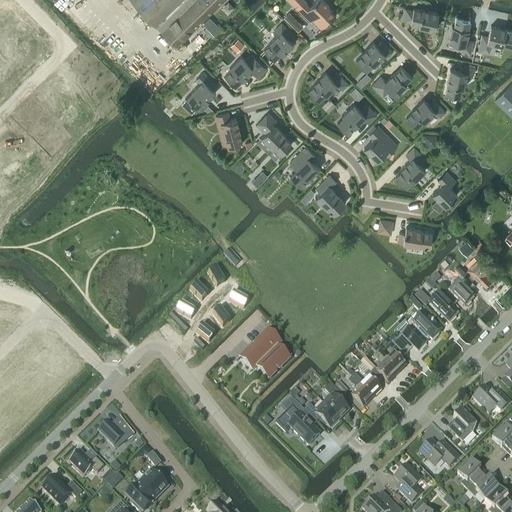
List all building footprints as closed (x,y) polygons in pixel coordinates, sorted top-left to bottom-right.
[(130,0),(123,0),(122,1),(129,8),(134,3),(130,0)] [(188,6),(194,0),(130,0),(134,3),(176,46),(202,21),(188,6)] [(194,0),(188,6),(202,21),(222,0),(194,0)] [(303,0),(288,0),(310,22),(316,16),(318,19),(319,18),(325,25),(335,15),(328,9),(330,7),(325,2),(326,2),(324,1),(322,0),(315,0),(310,6),(303,0)] [(405,8),(402,21),(410,23),(419,25),(418,27),(434,30),(438,13),(422,10),(413,8),(413,10),(405,8)] [(289,13),(285,18),(297,30),(302,26),(289,13)] [(452,25),(449,41),(462,44),(461,51),(471,53),(474,40),(468,39),(470,29),(469,29),(471,21),(457,17),(454,26),(452,25)] [(271,42),(264,50),(268,54),(267,55),(268,56),(269,55),(274,60),(280,54),(282,55),(289,48),(293,44),(291,41),(295,37),(281,23),(274,30),(278,34),(276,36),(271,41),(271,42)] [(482,35),(478,51),(488,54),(490,44),(502,46),(503,45),(511,47),(511,44),(511,31),(506,30),(506,29),(491,26),(488,36),(482,35)] [(238,50),(244,44),(238,39),(233,44),(238,50)] [(382,41),(377,46),(373,42),(361,53),(362,54),(356,60),(366,71),(372,64),(374,66),(385,55),(387,57),(392,52),(382,41)] [(267,69),(251,54),(245,60),(241,55),(229,67),(231,69),(224,75),(235,86),(241,80),(242,80),(251,71),(258,78),(267,69)] [(447,85),(445,93),(459,97),(461,88),(463,89),(467,73),(473,75),(475,68),(475,65),(467,63),(466,66),(462,65),(461,71),(450,68),(446,84),(447,85)] [(411,77),(401,67),(395,73),(394,72),(385,81),(380,76),(371,85),(383,97),(389,91),(395,96),(406,85),(405,83),(411,77)] [(192,104),(196,109),(203,102),(204,104),(216,92),(213,89),(217,85),(203,71),(196,79),(200,83),(191,92),(192,92),(186,98),(190,103),(189,103),(191,105),(192,104)] [(348,84),(336,72),(331,77),(325,72),(314,83),(315,84),(308,90),(318,101),(325,94),(326,96),(337,85),(342,90),(348,84)] [(511,81),(495,98),(511,114),(511,81)] [(355,87),(350,93),(357,100),(363,95),(355,87)] [(35,92),(31,96),(38,104),(42,99),(35,92)] [(31,96),(25,101),(33,109),(38,104),(31,96)] [(66,99),(53,111),(71,129),(74,126),(77,129),(80,125),(79,124),(85,117),(66,99)] [(335,105),(330,99),(323,106),(328,112),(335,105)] [(412,111),(406,117),(416,128),(423,121),(424,123),(435,112),(440,117),(445,112),(433,100),(429,104),(423,99),(412,110),(412,111)] [(337,123),(347,133),(354,127),(354,128),(363,119),(368,124),(377,115),(367,105),(360,111),(353,104),(342,115),(343,117),(337,123)] [(230,119),(228,112),(215,115),(223,145),(226,145),(227,148),(242,144),(239,133),(240,133),(236,117),(230,119)] [(278,122),(268,112),(255,125),(264,134),(260,137),(272,149),(273,148),(280,154),(291,144),(284,137),(285,135),(275,125),(278,122)] [(45,119),(32,132),(53,153),(65,140),(45,119)] [(392,140),(378,125),(369,134),(373,139),(364,148),(376,161),(384,154),(388,149),(385,146),(392,140)] [(298,166),(295,169),(296,170),(290,176),(300,186),(306,180),(307,181),(319,169),(310,160),(315,155),(306,146),(292,160),(298,166)] [(395,176),(406,187),(412,180),(414,182),(425,170),(421,166),(426,160),(414,147),(405,155),(410,160),(401,169),(402,170),(395,176)] [(262,171),(252,181),(257,187),(268,176),(262,171)] [(456,181),(446,171),(437,180),(442,184),(432,194),(445,207),(457,195),(449,187),(456,181)] [(339,196),(330,187),(336,181),(329,175),(316,189),(319,192),(315,197),(326,209),(327,208),(329,210),(328,211),(330,212),(333,214),(345,203),(339,196)] [(0,184),(0,209),(13,197),(0,184)] [(379,218),(377,228),(391,230),(392,221),(379,218)] [(429,247),(431,232),(422,230),(406,227),(405,233),(398,232),(397,242),(403,243),(403,244),(419,247),(419,246),(429,247)] [(474,248),(475,247),(467,240),(459,248),(468,256),(470,253),(473,256),(478,252),(474,248)] [(474,248),(478,252),(478,251),(482,255),(488,249),(480,241),(475,247),(474,248)] [(228,250),(223,256),(234,268),(240,262),(228,250)] [(493,273),(479,258),(469,268),(486,285),(487,284),(489,284),(491,281),(491,279),(492,278),(490,276),(493,273)] [(444,263),(440,267),(444,271),(448,267),(444,263)] [(208,273),(216,288),(217,287),(224,283),(225,283),(216,268),(215,269),(216,269),(209,273),(208,273)] [(435,274),(430,279),(434,284),(440,278),(435,274)] [(467,291),(458,281),(460,279),(457,276),(449,283),(453,287),(452,287),(456,291),(453,295),(464,306),(465,306),(466,307),(471,303),(469,301),(473,298),(466,291),(467,291)] [(190,290),(189,290),(201,302),(202,302),(201,301),(207,295),(207,296),(208,295),(196,284),(195,284),(196,285),(190,290)] [(413,296),(413,297),(423,307),(429,301),(420,291),(414,297),(413,296)] [(453,305),(440,292),(432,300),(428,303),(437,311),(449,323),(455,318),(454,317),(456,314),(450,307),(453,305)] [(229,301),(229,302),(243,310),(244,309),(243,309),(247,302),(248,302),(248,301),(233,293),(233,294),(230,301),(229,301)] [(413,297),(408,301),(418,311),(418,312),(420,310),(423,307),(413,297)] [(176,311),(176,312),(190,320),(191,319),(190,319),(194,312),(195,312),(180,304),(180,305),(177,312),(176,311)] [(213,314),(212,314),(222,328),(223,327),(222,327),(229,322),(230,322),(220,308),(219,309),(220,310),(213,314)] [(395,339),(391,343),(391,344),(395,348),(403,355),(404,356),(407,352),(409,351),(412,348),(417,353),(418,352),(422,348),(426,344),(425,343),(430,338),(432,340),(437,335),(436,334),(439,331),(433,324),(424,315),(423,313),(420,310),(418,312),(418,311),(418,312),(421,315),(420,316),(419,315),(417,315),(415,317),(415,318),(416,319),(413,322),(412,320),(407,325),(403,322),(393,332),(398,336),(395,339)] [(170,315),(168,317),(185,334),(187,332),(188,331),(171,314),(170,315)] [(196,332),(195,333),(209,343),(209,342),(214,336),(215,336),(201,325),(201,326),(196,333),(196,332)] [(236,362),(237,362),(242,357),(254,368),(250,372),(251,373),(256,368),(267,379),(265,381),(266,382),(291,357),(291,356),(289,358),(277,347),(281,343),(280,342),(279,343),(268,331),(271,329),(270,328),(236,362)] [(195,340),(193,342),(202,351),(204,349),(205,348),(196,340),(195,340)] [(374,346),(371,349),(376,354),(395,374),(398,371),(399,372),(405,366),(399,359),(403,355),(395,348),(392,350),(391,352),(393,354),(388,360),(379,351),(374,346)] [(375,368),(370,373),(378,381),(382,377),(388,384),(394,378),(392,376),(395,374),(376,354),(373,357),(379,363),(382,366),(377,371),(375,368)] [(360,363),(361,364),(362,364),(363,365),(369,372),(370,373),(375,368),(365,358),(360,363)] [(363,365),(358,370),(364,377),(365,376),(369,372),(363,365)] [(349,370),(346,373),(347,374),(351,378),(370,398),(373,395),(375,396),(381,391),(374,384),(378,381),(370,373),(369,372),(365,376),(368,379),(363,384),(360,381),(354,376),(350,371),(349,370)] [(351,378),(348,382),(354,387),(355,386),(358,389),(351,396),(363,408),(369,402),(367,401),(370,398),(351,378)] [(338,383),(334,387),(343,396),(347,392),(338,383)] [(330,384),(324,390),(331,397),(324,405),(339,420),(348,411),(338,401),(343,397),(330,384)] [(472,399),(488,415),(495,407),(500,412),(509,402),(495,389),(490,394),(484,387),(472,399)] [(289,397),(280,406),(286,413),(281,418),(288,426),(287,426),(308,447),(319,436),(311,428),(316,424),(303,411),(289,397)] [(309,404),(303,411),(316,424),(320,419),(330,429),(339,420),(324,405),(316,412),(309,404)] [(459,441),(462,444),(473,433),(476,424),(461,410),(452,419),(456,423),(448,430),(459,441)] [(119,418),(121,421),(112,428),(110,426),(107,423),(98,432),(104,438),(106,440),(113,447),(121,439),(124,443),(133,436),(134,436),(119,417),(119,418)] [(507,452),(511,446),(511,433),(505,426),(491,439),(498,446),(499,444),(507,452)] [(138,441),(134,445),(138,449),(143,445),(138,441)] [(430,441),(419,452),(434,468),(441,460),(449,468),(458,459),(442,443),(437,448),(430,441)] [(466,447),(460,452),(464,456),(470,451),(466,447)] [(91,463),(79,452),(69,462),(84,478),(92,469),(97,474),(104,468),(95,459),(91,463)] [(160,464),(152,454),(147,458),(155,468),(160,464)] [(467,492),(482,476),(475,469),(476,467),(470,461),(456,474),(464,482),(460,485),(467,492)] [(406,466),(394,477),(401,484),(396,489),(411,504),(420,494),(414,488),(421,481),(406,466)] [(138,484),(154,500),(157,496),(158,497),(168,488),(163,484),(165,482),(159,476),(158,478),(151,471),(138,484)] [(484,502),(498,488),(492,482),(490,484),(482,476),(467,492),(474,498),(477,495),(484,502)] [(59,507),(71,495),(75,499),(81,494),(71,484),(66,489),(54,477),(42,489),(59,507)] [(138,511),(139,511),(140,511),(143,511),(151,504),(150,503),(154,500),(138,484),(125,496),(133,504),(131,506),(137,511),(138,511)] [(500,511),(510,503),(502,496),(504,494),(498,488),(484,502),(491,509),(487,511),(500,511)] [(400,511),(382,493),(379,495),(376,497),(374,496),(367,504),(362,509),(365,511),(400,511)] [(465,504),(461,499),(456,503),(461,508),(465,504)] [(23,508),(22,509),(20,511),(19,511),(18,511),(39,511),(29,501),(29,502),(23,508)] [(420,502),(412,510),(413,511),(415,511),(423,504),(420,502)] [(129,511),(120,503),(112,511),(113,511),(129,511)] [(511,511),(511,505),(510,503),(500,511),(511,511)]
